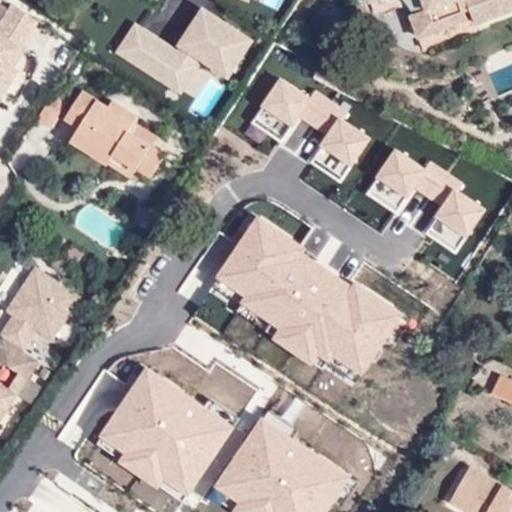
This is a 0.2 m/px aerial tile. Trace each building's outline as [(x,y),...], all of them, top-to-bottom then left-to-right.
[(0,70),(20,41),(37,15),(13,0),(11,0),(0,16),(0,70)] [(511,0),(427,0),(432,12),(441,35),(471,23),(468,15),(474,13),(480,28),(510,15),(507,7),(511,4),(511,0)] [(226,80),(255,41),(201,9),(174,48),(135,24),(116,52),(181,95),(199,62),(226,80)] [(417,16),(426,41),(441,35),(432,12),(417,16)] [(0,70),(0,94),(0,95),(21,63),(15,59),(25,44),(20,41),(0,70)] [(343,183),(373,138),(347,120),(352,112),(318,89),(311,99),(280,79),(252,121),(284,142),(301,116),(329,135),(311,162),(343,183)] [(106,162),(130,179),(136,168),(150,177),(164,155),(151,146),(157,137),(133,122),(137,115),(111,99),(107,105),(82,90),(63,119),(76,127),(68,142),(104,165),(106,162)] [(52,92),(38,122),(55,129),(69,100),(52,92)] [(456,254),(486,209),(460,192),(465,184),(431,161),(424,171),(393,151),(366,193),(397,214),(415,188),(442,207),(424,234),(456,254)] [(304,248),(258,217),(217,276),(245,295),(240,303),(277,328),(271,337),(311,365),(318,355),(329,362),(335,354),(360,371),(399,315),(354,284),(350,291),(298,256),(304,248)] [(4,337),(25,352),(38,335),(48,342),(80,297),(37,266),(5,310),(13,316),(0,334),(4,337)] [(0,342),(0,422),(40,362),(25,352),(4,337),(0,342)] [(468,387),(487,395),(495,375),(477,367),(468,387)] [(188,495),(233,429),(148,371),(101,439),(127,457),(123,463),(156,485),(162,477),(188,495)] [(511,412),(511,382),(495,375),(487,395),(485,401),(511,412)] [(327,511),(351,477),(262,416),(213,486),(238,503),(231,511),(327,511)] [(511,511),(511,495),(505,491),(508,485),(466,461),(445,494),(476,511),(511,511)]
